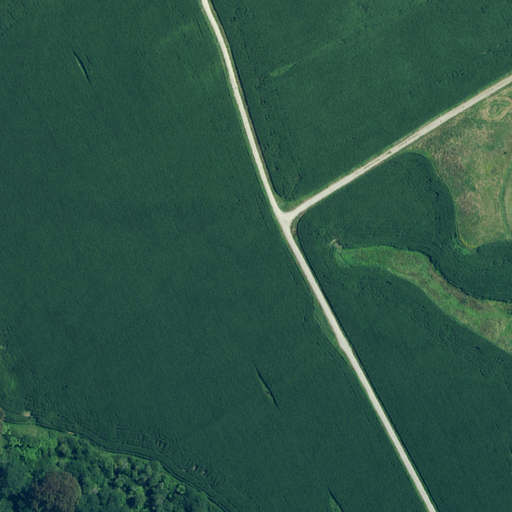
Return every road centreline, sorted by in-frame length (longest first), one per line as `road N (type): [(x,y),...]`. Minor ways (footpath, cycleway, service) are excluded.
road 1 (track): [(433,511),(277,203),(208,0)]
road 2 (track): [(511,74),(284,216)]
